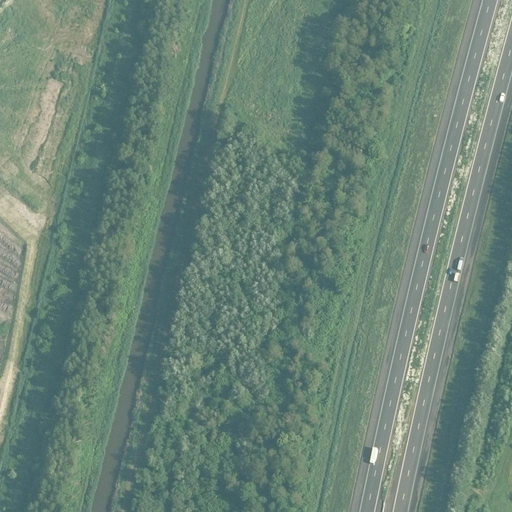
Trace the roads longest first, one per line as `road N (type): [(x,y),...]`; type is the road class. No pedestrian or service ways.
road 1 (motorway): [(487,0),(364,511)]
road 2 (motorway): [(402,511),(511,55)]
